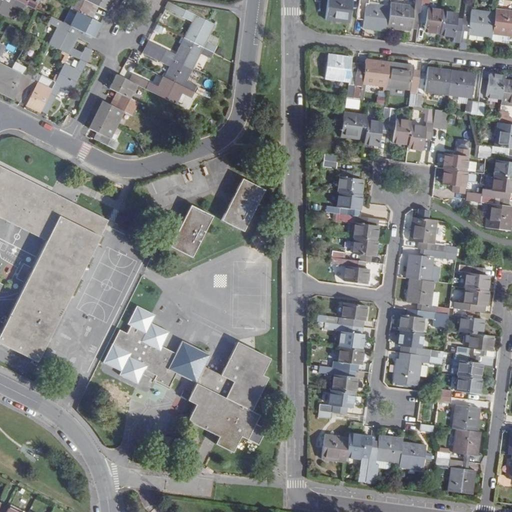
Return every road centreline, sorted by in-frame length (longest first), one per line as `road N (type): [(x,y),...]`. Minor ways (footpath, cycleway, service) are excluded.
road 1 (residential): [(256,0),(239,115),(227,136),(138,170),(67,144)]
road 2 (residential): [(295,287),(295,484),(312,504),(353,511)]
road 3 (residential): [(292,36),(295,287)]
road 4 (residential): [(511,63),(292,36)]
road 5 (residential): [(511,294),(485,511)]
road 6 (secondary): [(0,382),(48,407),(83,438),(104,475),(109,511)]
road 7 (residential): [(134,12),(67,144)]
road 8 (residential): [(399,202),(423,192),(422,170),(382,166),(389,197)]
